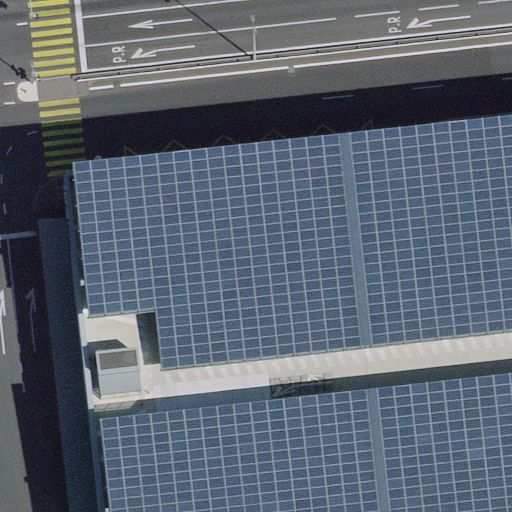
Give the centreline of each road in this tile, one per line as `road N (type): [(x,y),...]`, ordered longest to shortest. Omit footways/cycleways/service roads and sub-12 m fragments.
road 1 (primary): [(0,135),(511,80)]
road 2 (primary): [(410,0),(0,46)]
road 3 (unclassified): [(13,511),(0,374)]
